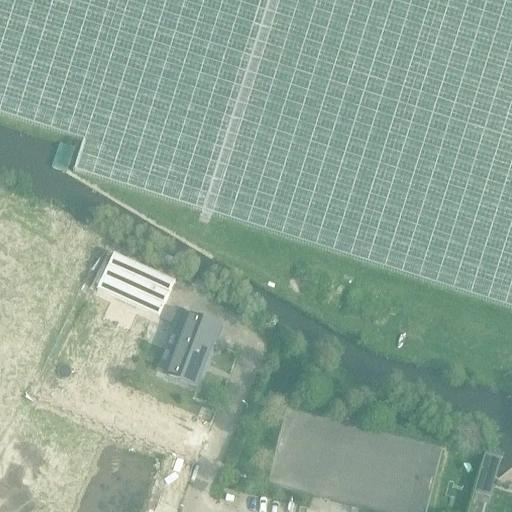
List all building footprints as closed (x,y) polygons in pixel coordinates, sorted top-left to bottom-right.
[(511,0),(0,0),(0,116),(84,142),(74,174),(511,311),(511,0)] [(97,292),(158,320),(174,284),(113,257),(97,292)] [(194,388),(211,345),(215,346),(221,329),(186,316),(163,376),(194,388)] [(66,413),(62,422),(74,427),(77,418),(66,413)] [(87,466),(81,481),(118,495),(124,481),(138,486),(142,476),(147,478),(149,475),(152,476),(156,465),(153,463),(154,460),(138,454),(139,451),(123,444),(121,448),(106,442),(96,469),(87,466)] [(484,455),(479,475),(495,479),(500,460),(484,455)] [(89,511),(112,511),(117,498),(89,487),(83,502),(92,505),(89,511)]
